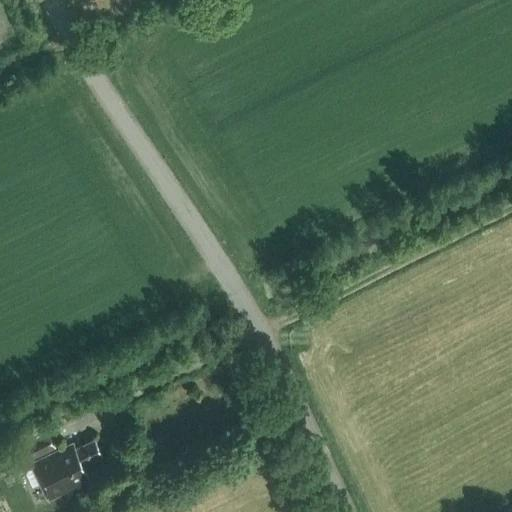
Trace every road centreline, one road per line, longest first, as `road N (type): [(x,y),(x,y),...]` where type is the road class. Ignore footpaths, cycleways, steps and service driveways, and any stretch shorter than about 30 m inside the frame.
road 1 (unclassified): [(342,511),(258,327),(43,0)]
road 2 (track): [(258,327),(131,392),(100,424)]
